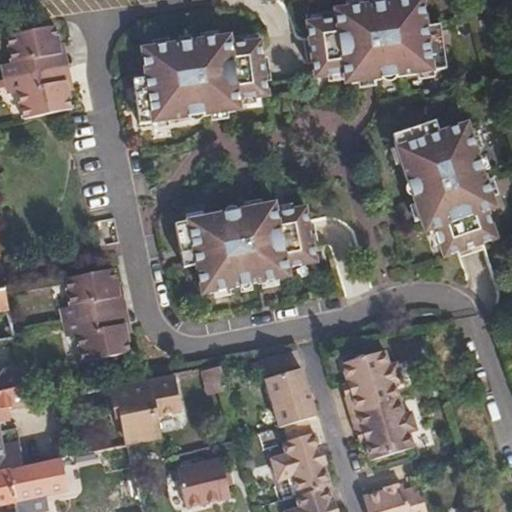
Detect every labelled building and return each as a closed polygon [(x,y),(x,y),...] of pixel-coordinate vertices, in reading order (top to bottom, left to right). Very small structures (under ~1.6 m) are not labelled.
[(448,72),(442,28),(429,30),(426,1),(336,12),(337,20),(307,24),(309,37),(314,81),(345,78),(346,84),(356,83),(355,77),(374,75),(375,81),(408,77),(448,72)] [(66,95),(64,81),(53,83),(47,56),(57,54),(56,45),(52,27),(5,37),(11,63),(1,65),(4,79),(6,88),(8,96),(18,94),(23,120),(68,111),(70,110),(66,95)] [(267,102),(262,63),(261,55),(262,55),(261,46),(231,50),(230,42),(182,49),(142,54),(146,82),(133,84),(139,128),(210,118),(210,113),(231,110),(232,116),(241,114),(240,106),(267,102)] [(72,94),(62,44),(56,45),(57,54),(47,56),(53,83),(64,81),(66,95),(72,94)] [(232,116),(231,110),(210,113),(210,118),(232,116)] [(439,126),(396,140),(419,208),(424,207),(431,226),(426,228),(429,238),(437,235),(447,263),(499,245),(490,217),(498,215),(484,173),(469,129),(443,138),(439,126)] [(431,226),(424,207),(419,208),(426,228),(431,226)] [(196,268),(201,297),(289,281),(288,272),(316,267),(306,213),(279,218),(277,209),(267,211),(268,217),(248,220),(247,214),(191,225),(176,228),(175,228),(183,271),(196,268)] [(268,217),(267,211),(247,214),(248,220),(268,217)] [(126,334),(123,323),(114,324),(109,302),(117,301),(114,288),(111,270),(101,272),(65,279),(71,306),(63,308),(69,341),(78,339),(83,364),(130,354),(126,334)] [(130,333),(120,287),(114,288),(117,301),(109,302),(114,324),(123,323),(126,334),(130,333)] [(0,340),(14,338),(5,291),(0,291),(0,340)] [(399,382),(394,365),(388,367),(383,352),(375,354),(390,403),(398,400),(393,384),(399,382)] [(390,403),(375,354),(340,365),(349,396),(344,398),(349,415),(390,403)] [(0,374),(0,392),(24,387),(20,366),(4,369),(1,374),(0,374)] [(305,387),(300,370),(264,380),(278,427),(280,426),(305,419),(314,416),(309,402),(305,387)] [(181,410),(174,374),(165,376),(112,387),(116,407),(121,405),(123,415),(125,438),(160,432),(157,415),(181,410)] [(314,401),(310,385),(305,387),(309,402),(314,401)] [(0,409),(28,404),(24,387),(0,392),(0,409)] [(414,430),(409,414),(402,416),(398,400),(390,403),(404,449),(412,447),(407,432),(414,430)] [(404,449),(390,403),(349,415),(354,432),(359,431),(368,460),(404,449)] [(310,435),(305,419),(280,426),(284,442),(310,435)] [(24,466),(17,428),(1,431),(0,430),(0,471),(10,470),(24,466)] [(161,437),(160,432),(125,438),(127,444),(161,437)] [(329,486),(325,471),(328,470),(324,455),(321,455),(314,434),(310,435),(284,442),(282,443),(288,463),(272,468),(279,491),(294,486),(297,496),(326,487),(329,486)] [(175,474),(184,508),(226,496),(216,462),(175,474)] [(46,493),(40,463),(24,466),(10,470),(16,501),(24,499),(46,493)] [(0,504),(16,501),(10,470),(0,471),(0,504)] [(424,511),(416,486),(401,491),(400,486),(395,487),(394,484),(383,487),(384,490),(362,498),(366,511),(424,511)] [(338,511),(335,502),(331,503),(326,487),(297,496),(294,497),(298,510),(290,511),(338,511)] [(26,511),(24,499),(16,501),(18,510),(18,511),(26,511)]
